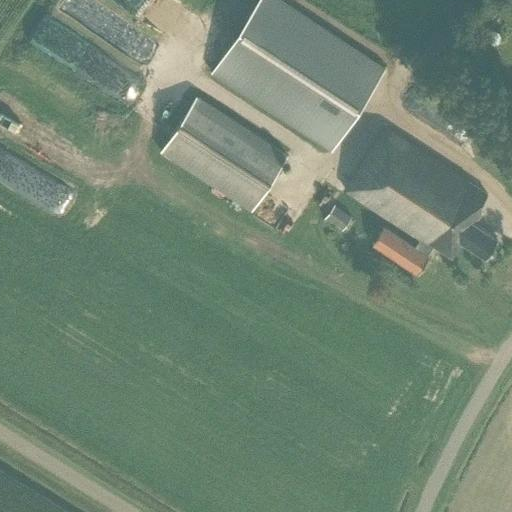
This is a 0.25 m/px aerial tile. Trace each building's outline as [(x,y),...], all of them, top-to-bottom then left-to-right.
[(281,0),(260,0),(212,73),(331,151),(385,68),(281,0)] [(104,77),(102,87),(121,91),(123,81),(104,77)] [(397,128),(454,160),(462,145),(471,150),(482,130),(405,87),(395,105),(406,111),(397,128)] [(161,151),(251,210),(287,156),(197,97),(161,151)] [(452,257),(462,241),(486,257),(498,238),(474,223),(481,212),(477,210),(488,194),(387,128),(346,190),(421,239),(415,247),(385,227),(374,245),(418,274),(430,257),(427,256),(434,245),(452,257)] [(270,228),(283,210),(266,197),(252,216),(270,228)] [(334,205),(325,218),(343,230),(352,217),(334,205)]
